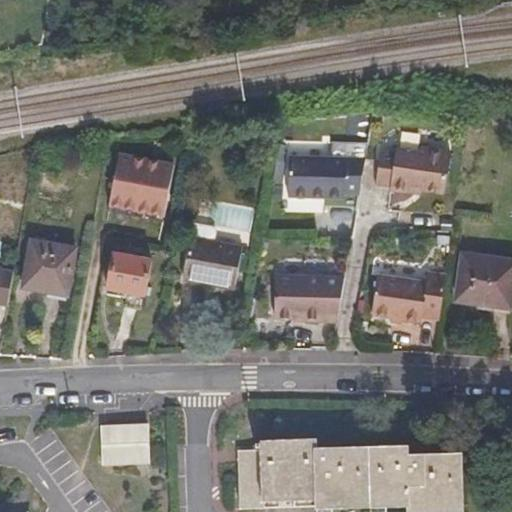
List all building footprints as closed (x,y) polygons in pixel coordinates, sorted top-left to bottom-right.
[(329,158),(287,158),(286,199),(340,199),(340,194),(354,194),(365,144),(329,144),(329,158)] [(392,153),(377,151),(371,185),(386,188),(385,190),(405,193),(405,190),(417,191),(439,195),(447,153),(417,148),(417,152),(393,149),(392,153)] [(118,154),(109,206),(169,217),(178,165),(118,154)] [(216,242),(217,232),(214,227),(196,224),(194,238),(216,242)] [(239,290),(245,246),(216,242),(194,238),(187,282),(239,290)] [(505,259),(453,248),(444,293),(496,303),(505,259)] [(72,265),(29,257),(20,303),(63,311),(72,265)] [(0,306),(4,307),(9,274),(0,272),(0,306)] [(413,282),(364,275),(356,315),(406,321),(406,316),(424,318),(433,274),(414,272),(413,282)] [(152,313),(157,280),(118,273),(114,307),(152,313)] [(327,320),(336,278),(267,276),(266,319),(327,320)] [(109,422),(100,422),(101,465),(150,463),(149,421),(109,422)] [(257,444),(241,444),(243,502),(318,501),(318,509),(409,507),(409,509),(463,507),(462,447),(409,449),(409,439),(318,441),(317,432),(264,432),(264,436),(257,436),(257,444)]
